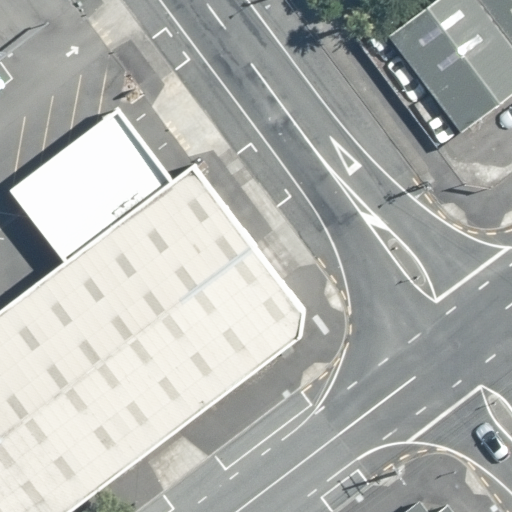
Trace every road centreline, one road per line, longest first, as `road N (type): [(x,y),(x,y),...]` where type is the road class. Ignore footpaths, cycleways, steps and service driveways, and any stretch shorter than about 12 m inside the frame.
road 1 (residential): [(205,0),(459,342)]
road 2 (unclassified): [(233,511),(459,342)]
